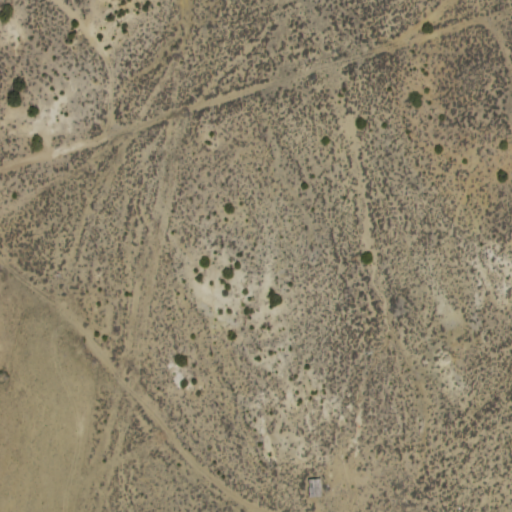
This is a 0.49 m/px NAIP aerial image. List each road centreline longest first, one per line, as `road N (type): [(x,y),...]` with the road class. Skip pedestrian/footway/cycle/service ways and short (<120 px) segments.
road 1 (track): [(452,0),(398,45),(322,74),(0,171)]
road 2 (track): [(0,253),(83,330),(176,445),(267,511)]
road 3 (track): [(117,135),(111,77),(55,0)]
